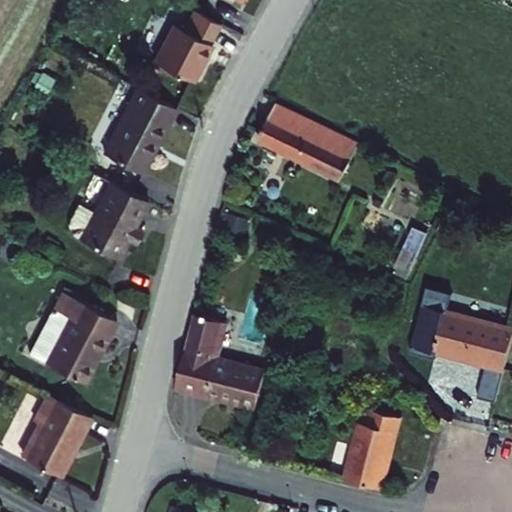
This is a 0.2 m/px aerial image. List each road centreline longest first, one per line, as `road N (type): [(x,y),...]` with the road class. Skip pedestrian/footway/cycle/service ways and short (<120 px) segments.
road 1 (tertiary): [(292,0),(207,169),(137,445)]
road 2 (residential): [(137,445),(402,511)]
